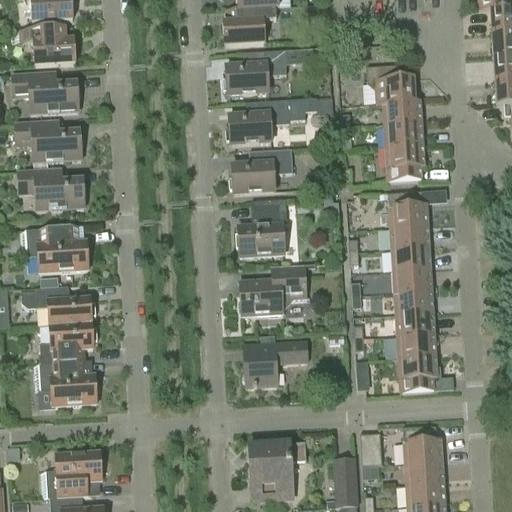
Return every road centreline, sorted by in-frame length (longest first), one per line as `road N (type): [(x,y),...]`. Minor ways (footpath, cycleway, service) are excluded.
road 1 (residential): [(138,429),(108,0)]
road 2 (residential): [(187,0),(216,424)]
road 3 (residential): [(476,406),(448,0)]
road 4 (residential): [(216,424),(476,406)]
road 5 (residential): [(0,438),(138,429)]
